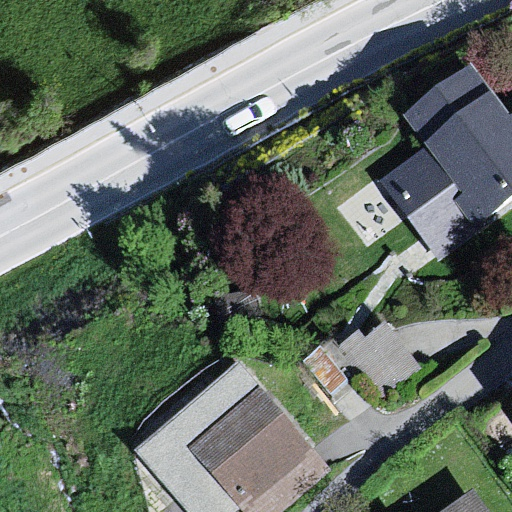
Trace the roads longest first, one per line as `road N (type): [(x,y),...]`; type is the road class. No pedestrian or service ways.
road 1 (tertiary): [(0,236),(441,0)]
road 2 (residential): [(511,347),(312,511)]
